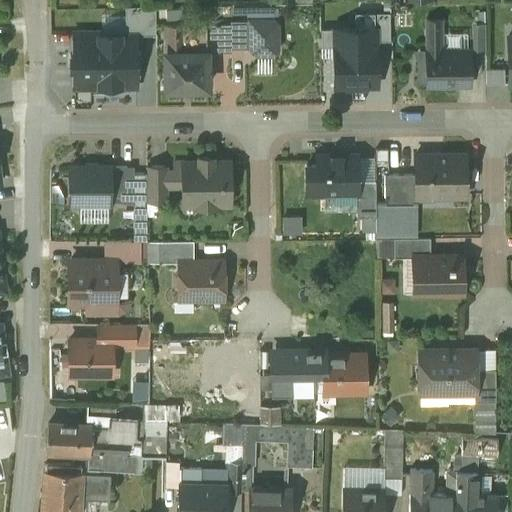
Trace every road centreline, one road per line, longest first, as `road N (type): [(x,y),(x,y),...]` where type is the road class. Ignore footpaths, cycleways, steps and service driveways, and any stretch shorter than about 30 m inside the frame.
road 1 (residential): [(23,511),(33,420),(37,126)]
road 2 (residential): [(261,125),(498,125)]
road 3 (residential): [(37,126),(261,125)]
road 4 (residential): [(261,125),(263,306)]
road 5 (residential): [(498,125),(499,299)]
road 6 (residential): [(37,126),(38,0)]
